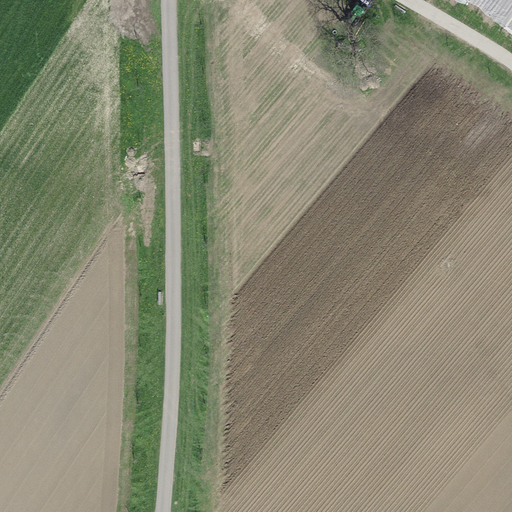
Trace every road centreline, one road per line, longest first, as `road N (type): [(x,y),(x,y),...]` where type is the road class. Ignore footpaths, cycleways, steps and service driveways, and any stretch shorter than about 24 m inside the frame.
road 1 (track): [(168,0),(173,318),(162,511)]
road 2 (track): [(407,0),(511,63)]
